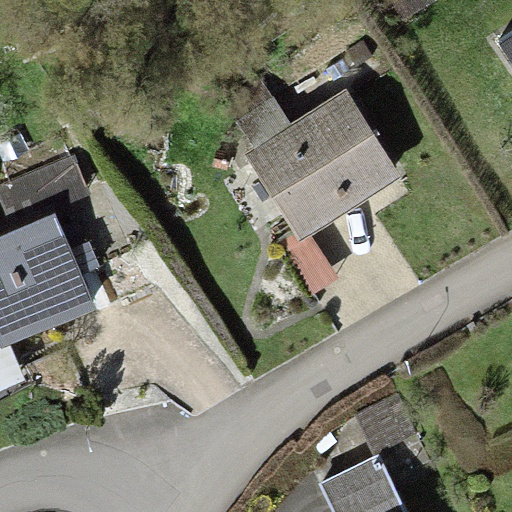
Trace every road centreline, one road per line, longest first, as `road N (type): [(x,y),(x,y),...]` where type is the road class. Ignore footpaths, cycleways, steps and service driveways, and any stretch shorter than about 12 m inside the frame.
road 1 (residential): [(511,267),(389,333),(304,399),(205,511)]
road 2 (residential): [(0,501),(69,478),(129,486),(176,511)]
